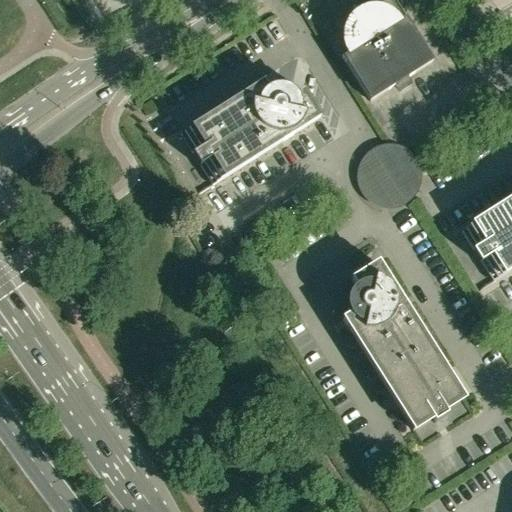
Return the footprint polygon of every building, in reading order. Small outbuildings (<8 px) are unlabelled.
[(406,79),(432,62),(392,0),(364,0),(352,8),(357,15),(354,18),(350,22),(347,27),(346,32),(345,38),(345,43),(347,49),(349,53),(341,58),(369,102),(395,86),(399,91),(409,84),(406,79)] [(185,176),(199,168),(200,167),(212,187),(319,119),(303,92),(292,99),(291,96),(288,95),(287,94),(285,93),(282,92),(279,92),(276,91),(274,92),(271,93),(269,94),(263,83),(180,136),(192,155),(178,164),(185,176)] [(419,181),(419,178),(419,174),(419,171),(418,169),(417,165),(416,163),(414,160),(412,158),(410,155),(408,153),(406,152),(404,151),(401,149),(398,148),(396,147),(393,147),(389,146),(385,146),(382,147),(379,148),(376,149),(374,149),(371,151),(369,153),(366,155),(364,157),(362,160),(361,163),(359,165),(358,168),(358,171),(357,174),(357,177),(357,180),(357,183),(358,186),(359,189),(360,192),(362,195),(364,197),(366,199),(368,201),(370,203),(373,205),(376,207),(379,207),(382,208),(385,209),(388,209),(391,209),(394,208),(397,207),(400,207),(401,206),(405,204),(407,202),(410,200),(412,198),(414,195),(416,193),(417,190),(418,187),(419,183),(419,181)] [(511,199),(462,232),(467,241),(469,239),(476,250),(472,252),(479,264),(484,262),(490,272),(488,273),(494,282),(511,270),(511,199)] [(463,400),(445,371),(377,264),(351,281),(357,291),(355,292),(354,294),(353,295),(352,297),(342,293),(339,306),(350,306),(350,307),(351,310),(351,312),(352,314),(342,320),(412,432),(431,420),(434,424),(447,416),(444,412),(463,400)]
